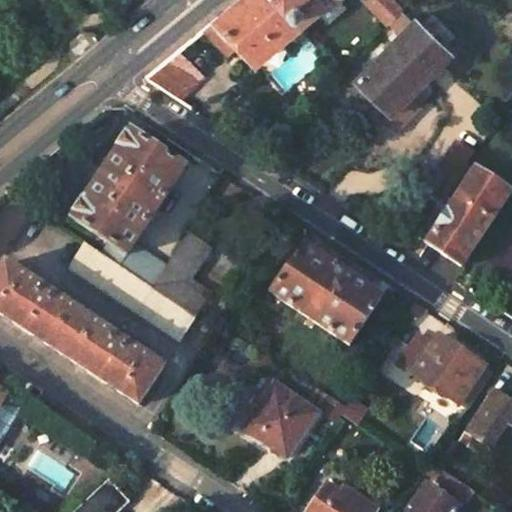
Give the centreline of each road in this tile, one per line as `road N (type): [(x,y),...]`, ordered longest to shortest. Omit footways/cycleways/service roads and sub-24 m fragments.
road 1 (residential): [(112,81),(511,342)]
road 2 (residential): [(241,511),(0,352)]
road 3 (primary): [(0,176),(112,81)]
road 4 (primary): [(112,81),(210,0)]
